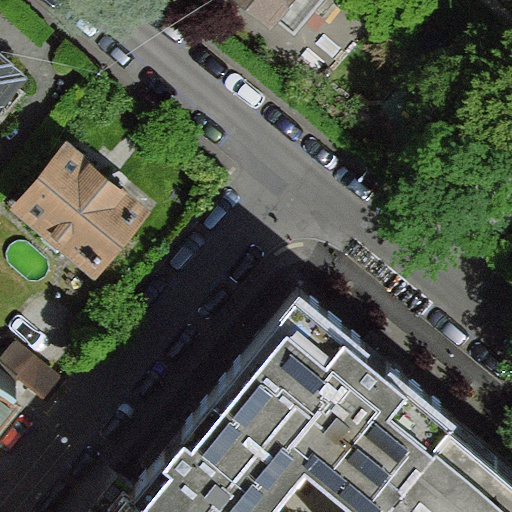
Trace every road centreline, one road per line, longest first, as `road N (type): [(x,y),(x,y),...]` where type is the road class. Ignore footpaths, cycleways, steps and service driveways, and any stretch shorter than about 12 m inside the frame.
road 1 (residential): [(292,162),(5,511)]
road 2 (residential): [(511,345),(292,162)]
road 3 (residential): [(292,162),(112,14)]
